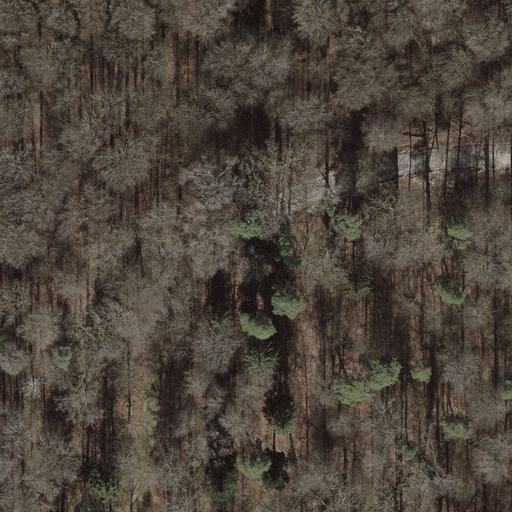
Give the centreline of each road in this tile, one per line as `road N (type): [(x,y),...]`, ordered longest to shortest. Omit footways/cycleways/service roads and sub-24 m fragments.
road 1 (track): [(511,161),(360,175),(272,212),(208,255)]
road 2 (track): [(208,255),(177,300),(160,370),(146,434),(147,511)]
